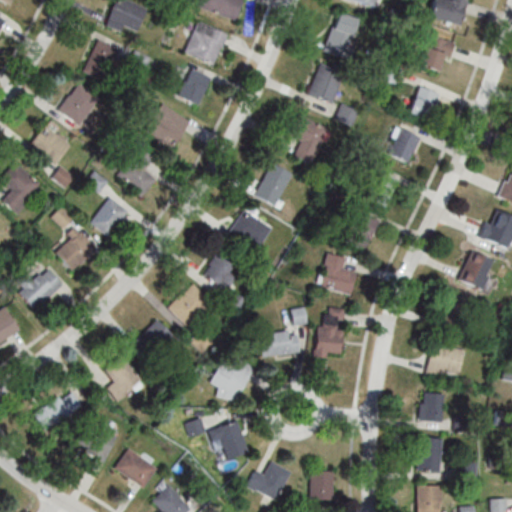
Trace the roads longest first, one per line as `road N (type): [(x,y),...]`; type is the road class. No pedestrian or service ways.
road 1 (residential): [(373,511),(376,395),(394,309),(495,77),(511,19)]
road 2 (residential): [(0,390),(69,341),(164,241),(253,101),(292,0)]
road 3 (residential): [(0,109),(63,0)]
